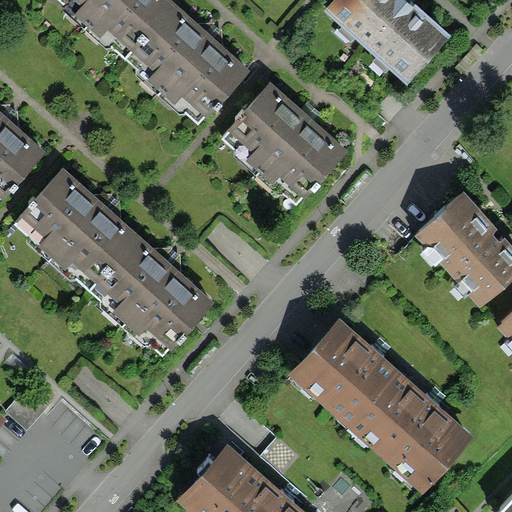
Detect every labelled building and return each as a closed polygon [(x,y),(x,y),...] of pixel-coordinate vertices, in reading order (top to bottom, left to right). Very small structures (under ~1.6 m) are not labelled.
[(53,0),(119,56),(165,2),(162,0),(53,0)] [(407,79),(447,34),(408,0),(335,0),(327,9),(407,79)] [(165,2),(119,56),(197,123),(243,69),(165,2)] [(292,205),(342,149),(267,83),(218,139),(292,205)] [(0,190),(37,150),(0,117),(0,190)] [(83,285),(130,231),(57,169),(11,222),(83,285)] [(479,300),(511,271),(511,254),(458,193),(417,230),(479,300)] [(130,231),(83,285),(160,354),(206,300),(130,231)] [(511,310),(497,324),(511,339),(511,310)] [(422,493),(473,435),(434,400),(377,350),(339,318),(288,376),(422,493)] [(188,511),(307,511),(287,495),(226,443),(211,460),(176,501),(188,511)] [(500,511),(511,511),(511,486),(494,505),(500,511)]
